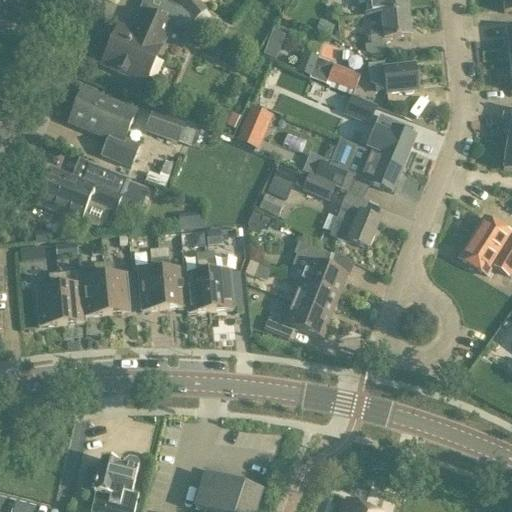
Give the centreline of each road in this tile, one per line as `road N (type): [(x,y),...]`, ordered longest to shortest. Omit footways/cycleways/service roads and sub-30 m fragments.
road 1 (tertiary): [(511,461),(403,416),(183,383),(0,394)]
road 2 (residential): [(404,287),(458,132),(452,0)]
road 3 (residential): [(404,287),(444,306),(449,339),(429,357),(402,357),(388,342),(387,320)]
road 4 (tertiary): [(17,145),(85,0)]
